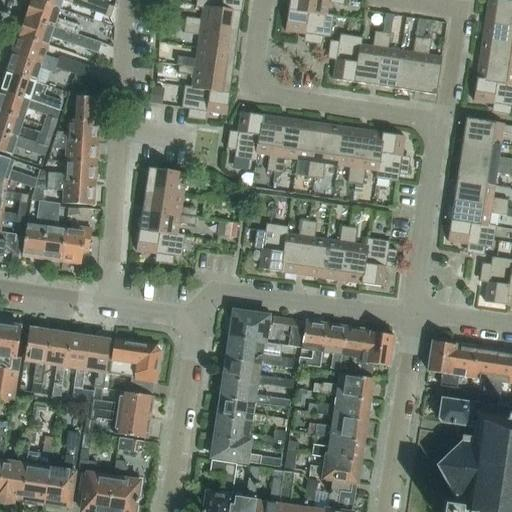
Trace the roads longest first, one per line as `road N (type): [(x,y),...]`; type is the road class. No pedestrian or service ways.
road 1 (residential): [(437,123),(246,95),(260,0)]
road 2 (residential): [(410,316),(202,289),(198,316)]
road 3 (residential): [(410,316),(437,123)]
road 4 (residential): [(382,511),(408,336)]
road 5 (residential): [(106,302),(118,127)]
road 6 (unclassified): [(165,511),(194,343)]
